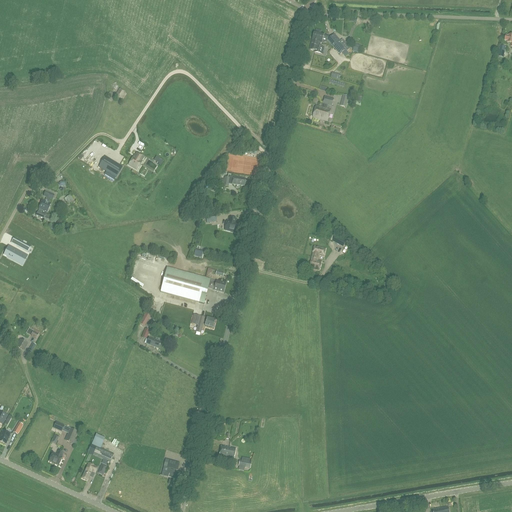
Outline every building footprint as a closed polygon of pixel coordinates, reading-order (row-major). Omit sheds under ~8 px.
[(312,41),(320,43),(322,43),(325,43),(325,41),(327,42),(327,40),(340,55),(346,50),(333,35),(329,39),(323,34),(321,33),(321,31),(316,30),(316,32),(314,32),(312,41)] [(319,47),(320,43),(312,41),(310,50),(314,51),(314,52),(322,54),(324,48),(319,47)] [(501,57),(504,57),(505,47),(500,45),(499,51),(497,59),(501,59),(501,57)] [(125,92),(120,88),(116,94),(121,98),(125,92)] [(343,95),(340,106),(346,108),(349,97),(343,95)] [(316,106),(313,117),(328,121),(331,110),(325,108),(326,104),(332,106),(334,99),(325,96),(322,107),(316,106)] [(122,146),(119,150),(118,148),(115,152),(125,161),(131,154),(122,146)] [(142,161),(144,157),(137,153),(135,155),(135,154),(128,164),(137,170),(142,161)] [(107,157),(100,166),(116,179),(123,169),(107,157)] [(256,173),(255,157),(248,158),(248,163),(249,163),(250,171),(249,171),(249,174),(256,173)] [(224,177),(223,180),(222,180),(221,185),(223,185),(223,186),(228,187),(230,178),(224,177)] [(244,186),(245,178),(233,177),(232,184),(244,186)] [(47,213),(52,200),(54,195),(45,192),(44,196),(46,197),(45,201),(42,200),(38,209),(39,210),(38,212),(37,212),(36,216),(44,219),(43,220),(50,223),(52,217),(46,215),(47,213)] [(64,198),(68,204),(75,200),(71,194),(64,198)] [(216,214),(206,215),(207,223),(211,222),(211,219),(216,218),(216,214)] [(225,230),(238,233),(240,223),(236,222),(237,219),(229,217),(229,221),(227,220),(225,230)] [(336,236),(333,241),(343,247),(346,241),(336,236)] [(19,241),(16,246),(27,252),(30,247),(19,241)] [(315,245),(309,267),(320,270),(322,261),(317,259),(317,258),(318,258),(319,255),(323,256),(325,248),(315,245)] [(9,246),(4,255),(7,257),(9,253),(14,256),(12,259),(20,263),(25,255),(9,246)] [(210,280),(206,279),(167,268),(160,293),(204,304),(206,296),(208,288),(213,289),(215,284),(209,283),(210,280)] [(226,283),(217,280),(216,280),(215,284),(213,289),(223,292),(226,283)] [(146,312),(139,323),(144,326),(151,315),(146,312)] [(213,328),(215,321),(194,315),(192,323),(198,325),(197,328),(202,329),(204,322),(206,322),(205,326),(213,328)] [(30,328),(28,331),(32,333),(31,336),(36,339),(40,333),(30,328)] [(159,349),(162,342),(149,338),(147,344),(159,349)] [(28,344),(20,339),(16,346),(24,351),(28,344)] [(73,444),(78,432),(56,422),(54,428),(62,432),(62,431),(68,434),(65,440),(73,444)] [(17,435),(23,426),(19,423),(13,432),(17,435)] [(10,434),(4,431),(0,440),(0,442),(6,445),(10,434)] [(114,454),(101,448),(92,445),(90,450),(112,459),(114,454)] [(234,459),(236,448),(221,445),(219,456),(234,459)] [(64,454),(60,452),(58,451),(56,455),(53,454),(52,456),(50,462),(59,466),(62,459),(62,458),(64,454)] [(178,470),(180,463),(166,459),(161,475),(179,480),(180,478),(179,477),(179,476),(178,474),(176,473),(177,470),(178,470)] [(250,469),(252,463),(240,460),(238,466),(250,469)] [(87,481),(91,472),(95,473),(98,467),(89,463),(82,478),(87,481)]
